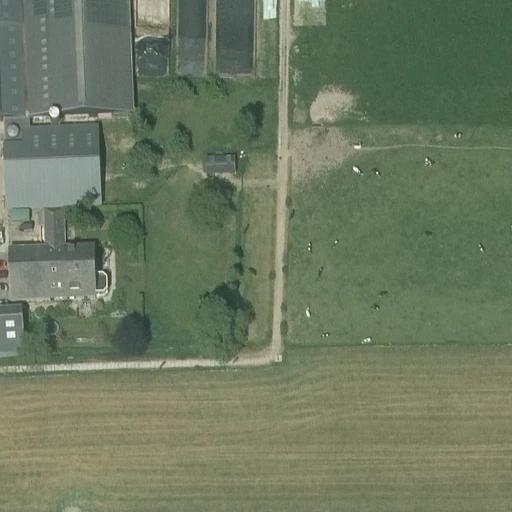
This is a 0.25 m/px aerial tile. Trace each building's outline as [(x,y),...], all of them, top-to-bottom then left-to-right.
[(28,120),(133,116),(132,84),(128,0),(0,0),(0,120),(4,120),(28,120)] [(42,209),(63,208),(99,206),(101,206),(98,131),(29,133),(28,122),(28,120),(4,120),(7,209),(7,210),(42,209)] [(205,178),(235,177),(234,159),(205,160),(205,178)] [(65,251),(63,208),(42,209),(44,252),(9,253),(11,302),(103,298),(107,294),(107,283),(102,279),(94,279),(93,250),(65,251)] [(22,313),(0,313),(0,356),(22,356),(22,313)]
